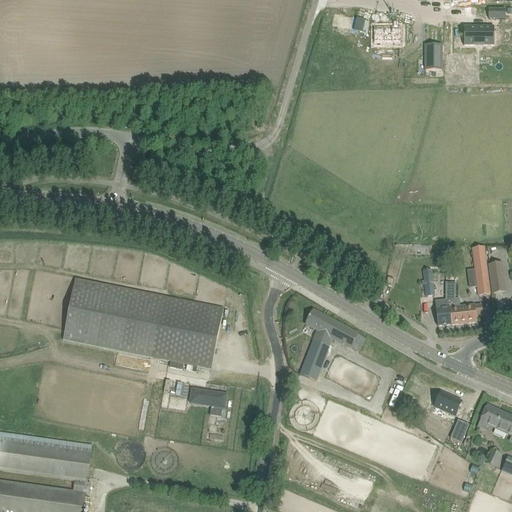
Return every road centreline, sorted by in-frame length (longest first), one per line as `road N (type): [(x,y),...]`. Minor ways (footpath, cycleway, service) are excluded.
road 1 (unclassified): [(130,136),(263,145),(276,129),(317,0)]
road 2 (unclassified): [(261,511),(279,384),(269,307),(288,271)]
road 3 (tertiary): [(456,365),(288,271)]
road 4 (tertiary): [(288,271),(188,224),(116,205)]
road 5 (unclassified): [(0,144),(79,130),(130,136)]
